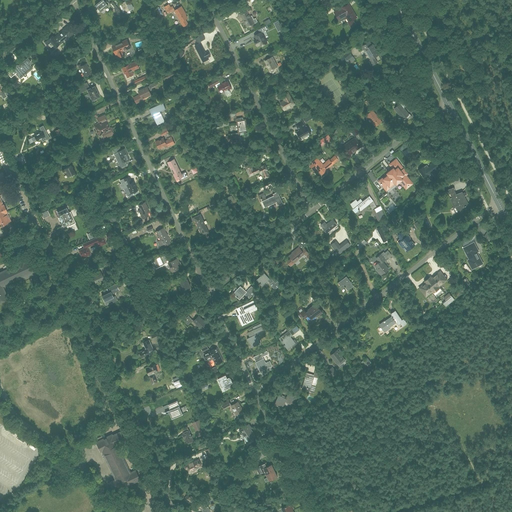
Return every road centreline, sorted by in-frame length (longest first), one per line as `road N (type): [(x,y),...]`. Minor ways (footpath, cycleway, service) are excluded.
road 1 (residential): [(173,511),(0,148)]
road 2 (residential): [(209,293),(73,0)]
road 3 (residential): [(255,390),(498,202)]
road 4 (residential): [(310,212),(203,0)]
road 5 (residential): [(310,212),(447,102)]
road 6 (residential): [(313,511),(255,390)]
road 7 (residential): [(209,293),(310,212)]
